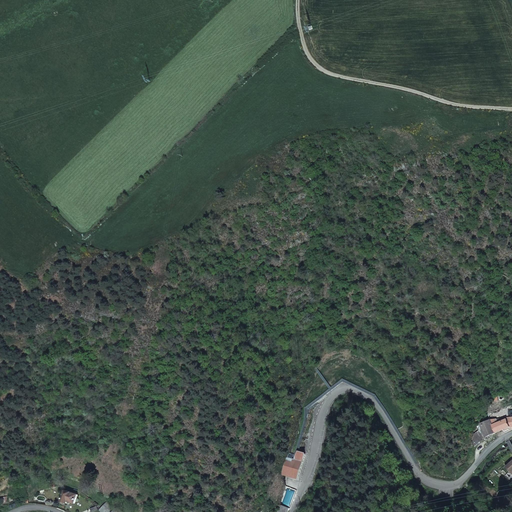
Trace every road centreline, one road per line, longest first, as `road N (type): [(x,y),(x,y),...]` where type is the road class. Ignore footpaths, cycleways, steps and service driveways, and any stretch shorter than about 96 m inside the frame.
road 1 (residential): [(292,511),(322,413),(344,390),(373,400),(424,480),(458,482),(511,434)]
road 2 (track): [(300,0),(307,58),(323,74),(467,109),(511,111)]
